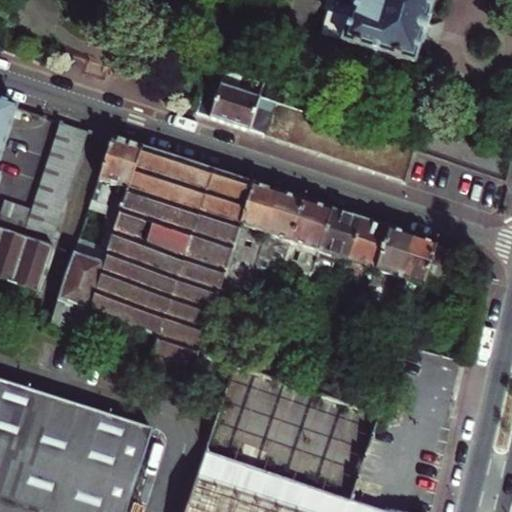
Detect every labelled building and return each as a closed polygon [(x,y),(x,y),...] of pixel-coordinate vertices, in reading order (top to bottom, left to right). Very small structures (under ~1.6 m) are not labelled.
[(319,37),(343,44),(341,51),(353,54),(355,48),(414,67),(428,19),(433,0),(317,0),(317,1),(318,4),(320,9),(322,11),(326,13),(319,37)] [(235,82),(237,76),(234,75),(221,78),(218,87),(220,88),(232,92),(235,82)] [(243,84),(244,79),(237,76),(235,82),(243,84)] [(267,76),(264,85),(259,99),(274,104),(287,107),(292,109),(299,86),(290,83),(267,76)] [(258,100),(232,92),(220,88),(209,120),(248,133),(258,100)] [(262,137),(274,104),(259,99),(258,100),(248,133),(262,137)] [(0,159),(17,108),(0,103),(0,159)] [(262,137),(276,142),(287,107),(274,104),(262,137)] [(291,147),(302,113),(292,109),(287,107),(276,142),(291,147)] [(291,147),(304,151),(315,117),(302,113),(291,147)] [(315,117),(304,151),(318,156),(329,122),(315,117)] [(343,126),(329,122),(318,156),(331,160),(343,126)] [(61,123),(55,142),(81,150),(87,132),(61,123)] [(343,126),(331,160),(345,164),(356,130),(343,126)] [(370,136),(356,130),(345,164),(359,169),(370,136)] [(370,136),(359,169),(372,173),(383,140),(370,136)] [(398,145),(383,140),(372,173),(386,178),(403,183),(414,152),(414,150),(398,145)] [(142,151),(113,141),(93,203),(113,210),(111,217),(101,247),(80,240),(75,258),(104,267),(142,151)] [(50,157),(76,165),(81,150),(55,142),(50,157)] [(253,187),(142,151),(104,267),(87,320),(197,355),(217,296),(227,263),(253,187)] [(50,157),(45,173),(70,181),(76,165),(50,157)] [(45,173),(39,190),(65,198),(70,181),(45,173)] [(247,294),(279,196),(253,187),(227,263),(217,296),(243,305),(247,294)] [(39,190),(34,206),(59,215),(65,198),(39,190)] [(304,204),(279,196),(247,294),(259,297),(267,273),(279,278),(304,204)] [(90,210),(111,217),(113,210),(93,203),(90,210)] [(304,204),(279,278),(292,282),(289,294),(302,298),(330,213),(304,204)] [(6,205),(0,224),(0,231),(23,240),(29,222),(32,212),(6,205)] [(32,212),(29,222),(54,230),(59,215),(34,206),(32,212)] [(343,279),(361,223),(330,213),(302,298),(292,331),(301,334),(314,292),(336,299),(343,279)] [(29,222),(23,240),(48,249),(54,230),(29,222)] [(365,307),(372,288),(391,233),(361,223),(343,279),(359,283),(355,295),(357,301),(361,302),(352,330),(356,332),(365,308),(365,307)] [(0,231),(0,283),(8,285),(23,240),(0,231)] [(408,263),(415,241),(391,233),(372,288),(387,292),(381,313),(390,317),(401,282),(407,284),(413,264),(408,263)] [(48,249),(23,240),(8,285),(29,293),(37,295),(38,296),(52,250),(48,249)] [(458,255),(415,241),(408,263),(413,264),(407,284),(401,282),(390,317),(403,321),(409,299),(439,309),(458,255)] [(87,320),(104,267),(75,258),(51,330),(80,340),(87,320)] [(387,292),(372,288),(365,307),(365,308),(381,313),(387,292)] [(37,295),(29,293),(25,306),(34,308),(38,296),(37,295)] [(186,511),(392,511),(386,510),(385,511),(380,511),(359,507),(360,504),(351,501),(379,416),(197,355),(189,381),(226,393),(186,511)] [(0,511),(125,511),(152,433),(0,383),(0,511)]
